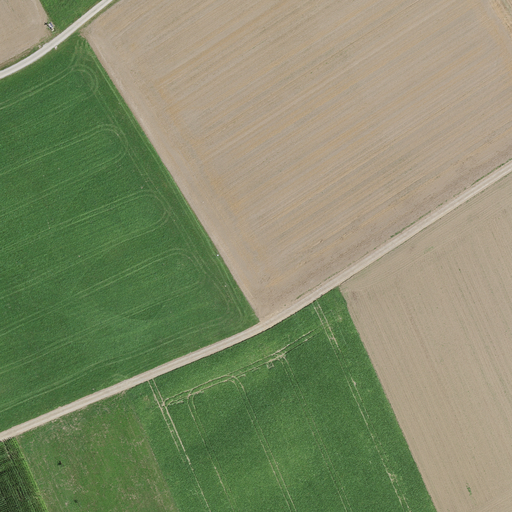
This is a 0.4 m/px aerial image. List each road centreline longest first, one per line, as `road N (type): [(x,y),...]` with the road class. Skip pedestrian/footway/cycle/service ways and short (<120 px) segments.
road 1 (track): [(511,165),(283,317),(0,437)]
road 2 (track): [(107,0),(0,78)]
